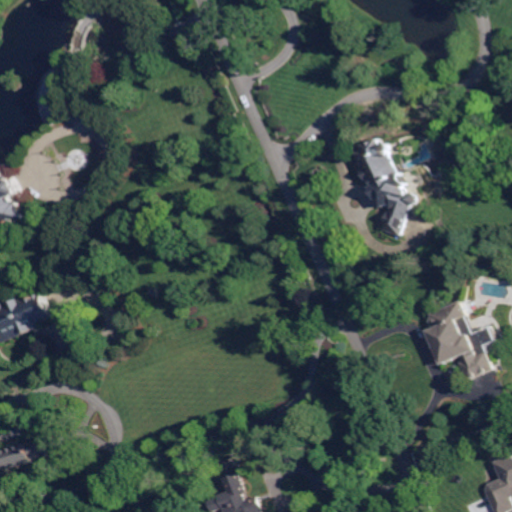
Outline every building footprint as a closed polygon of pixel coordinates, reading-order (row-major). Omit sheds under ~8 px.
[(258,70),(256,64),(261,61),(264,67),(258,70)] [(388,144),(393,142),(395,144),(397,147),(396,149),(396,150),(394,151),(400,163),(403,171),(406,171),(407,172),(408,174),(416,192),(419,193),(420,195),(422,199),(420,203),(416,205),(414,210),(413,213),(412,215),(405,233),(405,236),(387,229),(390,222),(389,222),(392,210),(394,210),(396,203),(387,207),(384,198),(382,199),(376,186),(377,186),(378,185),(375,180),(371,182),(366,170),(371,168),(370,166),(367,167),(362,154),(371,150),(369,145),(385,138),(387,141),(387,143),(388,144)] [(0,163),(1,163),(8,180),(9,179),(10,181),(12,180),(16,192),(15,192),(15,194),(15,195),(25,219),(7,226),(10,234),(0,238),(0,163)] [(56,315),(56,317),(42,323),(44,327),(43,327),(37,330),(36,330),(26,335),(24,336),(7,343),(0,327),(0,307),(23,298),(30,295),(32,299),(46,293),(47,295),(56,315)] [(488,352),(491,351),(498,369),(497,369),(474,379),(473,380),(466,363),(465,362),(468,361),(465,355),(463,356),(447,364),(442,353),(438,343),(433,330),(441,327),(438,321),(435,314),(437,313),(465,301),(474,320),(479,333),(486,347),(487,352),(488,352)] [(3,471),(0,461),(0,451),(15,447),(20,446),(58,434),(64,453),(49,458),(47,458),(19,467),(3,471)] [(511,511),(500,511),(494,496),(492,490),(494,484),(505,479),(504,477),(505,475),(500,462),(508,458),(511,457),(511,511)] [(189,473),(187,466),(201,462),(201,463),(202,468),(203,469),(196,471),(189,473)] [(252,501),(264,496),(265,499),(269,511),(230,511),(229,509),(220,511),(217,511),(213,501),(229,495),(232,494),(235,492),(230,479),(231,479),(235,477),(246,473),(251,488),(253,491),(249,493),(249,495),(252,501)]
